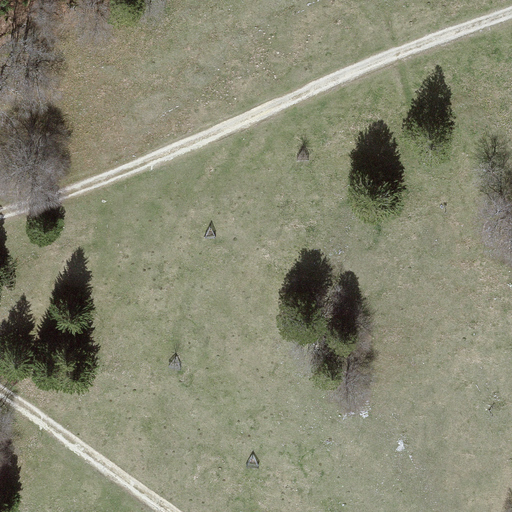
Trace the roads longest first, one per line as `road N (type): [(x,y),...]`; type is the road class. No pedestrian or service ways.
road 1 (track): [(511,13),(47,201)]
road 2 (track): [(173,511),(0,393)]
